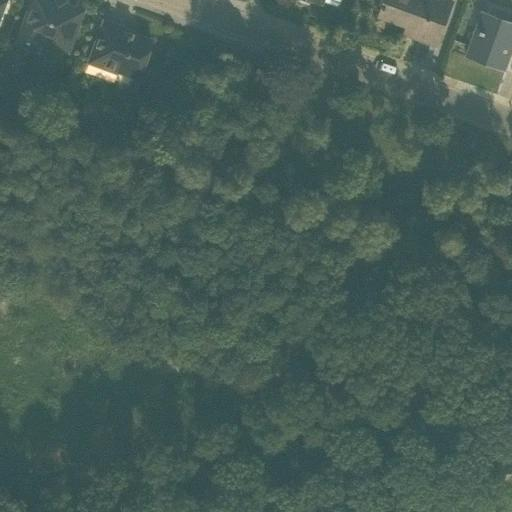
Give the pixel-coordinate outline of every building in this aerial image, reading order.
[(0,0),(0,20),(2,13),(5,12),(9,3),(7,0),(0,0)] [(49,0),(34,0),(29,14),(18,45),(39,53),(43,40),(68,50),(82,12),(49,0)] [(448,0),(384,0),(379,15),(422,31),(419,39),(437,45),(453,2),(448,0)] [(511,21),(482,11),(481,10),(466,56),(506,70),(511,52),(511,21)] [(148,52),(152,41),(125,31),(126,28),(104,20),(89,63),(102,67),(104,64),(139,76),(143,65),(146,64),(149,55),(148,52)] [(85,76),(69,82),(74,94),(89,88),(85,76)]
